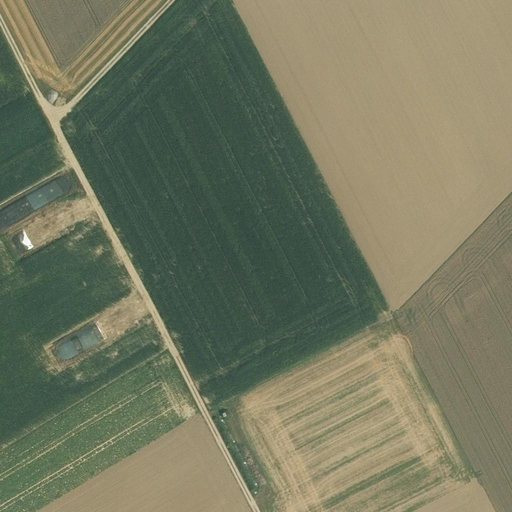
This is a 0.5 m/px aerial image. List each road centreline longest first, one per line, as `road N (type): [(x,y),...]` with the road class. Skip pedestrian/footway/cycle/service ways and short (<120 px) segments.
road 1 (track): [(0,19),(256,511)]
road 2 (track): [(171,0),(53,121)]
